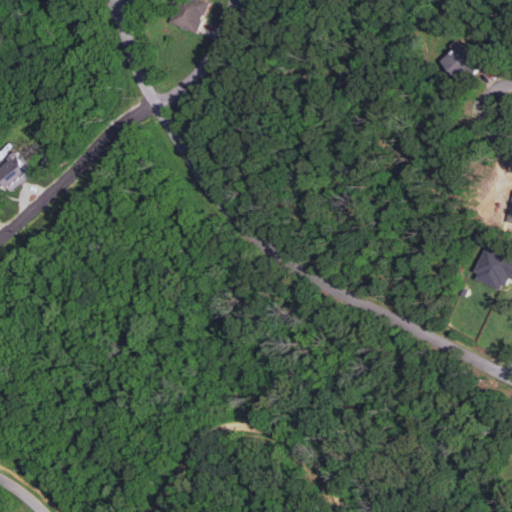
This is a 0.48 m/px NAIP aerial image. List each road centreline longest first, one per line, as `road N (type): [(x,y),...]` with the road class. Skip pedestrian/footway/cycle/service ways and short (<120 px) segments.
road 1 (residential): [(511,375),(306,277),(258,244),(225,209),(154,101),(113,0)]
road 2 (residential): [(0,239),(154,101),(179,92),(219,43),(233,0)]
road 3 (residential): [(342,511),(299,445),(237,424),(202,444),(146,511)]
road 4 (residential): [(511,375),(511,111)]
